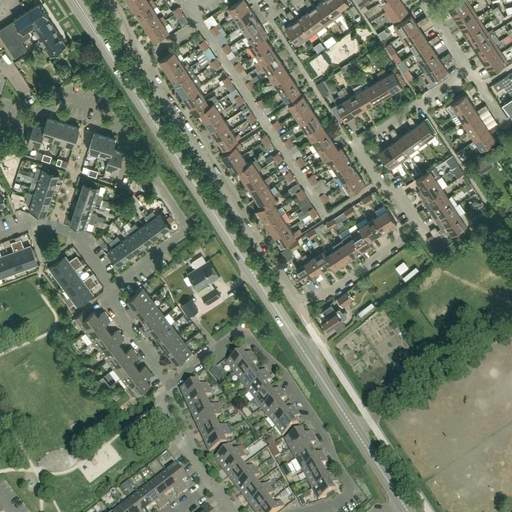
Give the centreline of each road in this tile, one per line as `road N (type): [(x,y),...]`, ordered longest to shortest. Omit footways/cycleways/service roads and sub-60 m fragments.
road 1 (secondary): [(355,429),(73,0)]
road 2 (residential): [(107,287),(179,238),(182,219),(170,199),(134,164),(109,110),(61,95),(28,123),(0,114)]
road 3 (residential): [(299,511),(322,510),(351,486),(283,374),(243,333),(169,381)]
road 4 (residential): [(295,308),(138,61)]
road 5 (residential): [(383,178),(332,209),(322,205),(198,23)]
road 6 (residential): [(383,178),(418,228),(295,308)]
road 7 (residential): [(355,429),(511,321)]
road 8 (residential): [(383,178),(353,143),(470,70)]
road 9 (residential): [(107,287),(75,235),(35,220),(0,235)]
